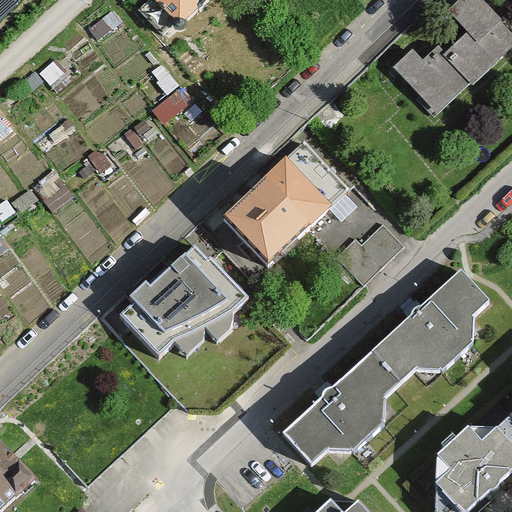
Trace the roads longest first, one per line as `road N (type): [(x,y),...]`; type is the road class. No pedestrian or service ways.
road 1 (residential): [(0,373),(396,0)]
road 2 (residential): [(160,511),(511,180)]
